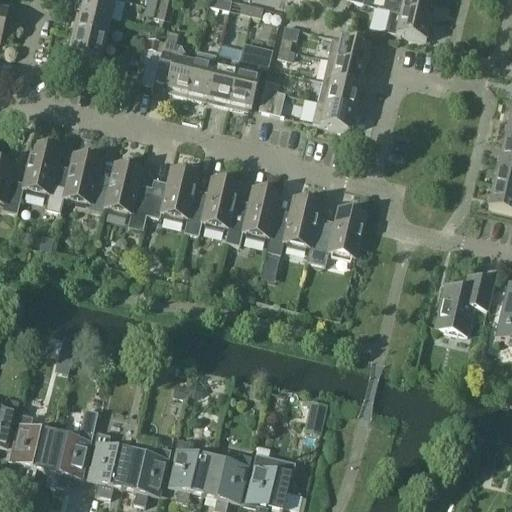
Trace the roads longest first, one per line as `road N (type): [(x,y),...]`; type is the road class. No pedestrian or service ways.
road 1 (residential): [(375,189),(24,111),(49,0)]
road 2 (residential): [(375,189),(401,76),(446,86)]
road 3 (residential): [(511,256),(413,234),(375,189)]
